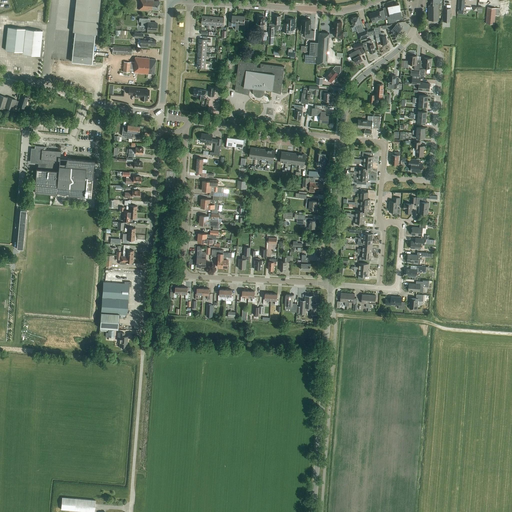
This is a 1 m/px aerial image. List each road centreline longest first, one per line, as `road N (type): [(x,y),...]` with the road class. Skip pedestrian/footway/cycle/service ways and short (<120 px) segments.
road 1 (unclassified): [(130,511),(159,130)]
road 2 (residential): [(318,283),(185,273),(183,129)]
road 3 (tertiary): [(313,511),(330,284)]
road 4 (residential): [(381,177),(432,174),(441,54),(410,37)]
road 5 (tertiary): [(189,2),(336,11),(378,0)]
road 6 (track): [(333,314),(511,333)]
road 7 (tertiary): [(0,74),(99,104),(160,112)]
road 8 (tertiary): [(342,139),(351,87),(410,37)]
